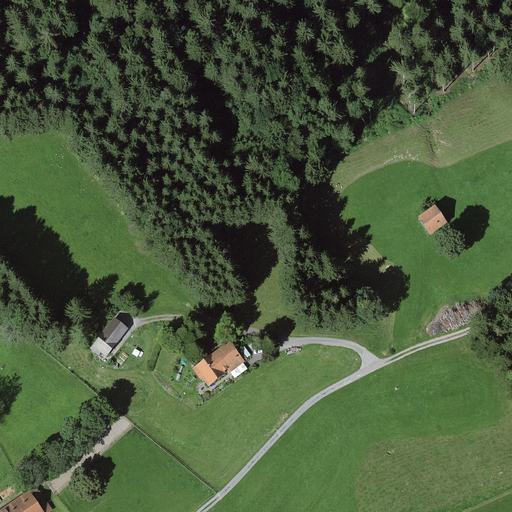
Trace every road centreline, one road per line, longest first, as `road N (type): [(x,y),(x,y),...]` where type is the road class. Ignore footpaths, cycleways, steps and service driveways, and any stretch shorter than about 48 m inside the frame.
road 1 (track): [(134,324),(184,317),(352,345),(374,365)]
road 2 (track): [(374,365),(314,393),(199,511)]
road 3 (track): [(511,282),(485,323),(374,365)]
